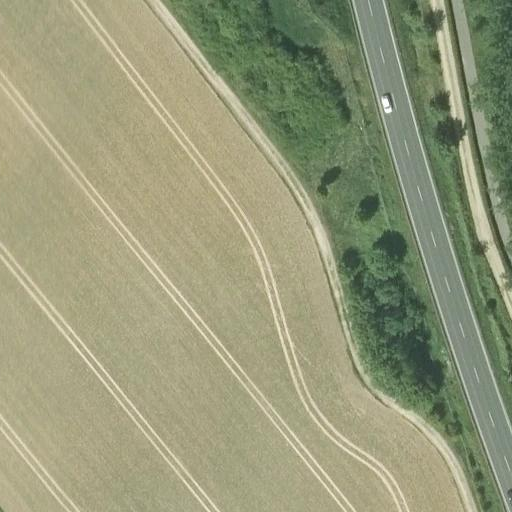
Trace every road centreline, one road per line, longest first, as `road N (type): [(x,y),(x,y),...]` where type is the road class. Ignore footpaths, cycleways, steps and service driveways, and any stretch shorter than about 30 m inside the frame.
road 1 (track): [(471,511),(430,433),(380,397),(362,369),(302,199),(150,0)]
road 2 (primary): [(511,481),(419,186),(371,0)]
road 3 (track): [(511,311),(470,191),(433,0)]
road 4 (track): [(511,252),(457,0)]
